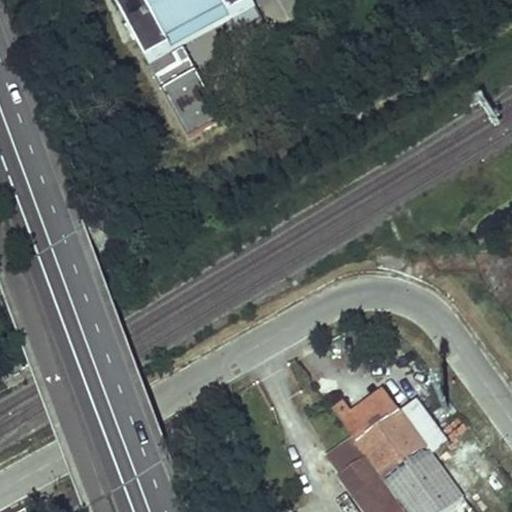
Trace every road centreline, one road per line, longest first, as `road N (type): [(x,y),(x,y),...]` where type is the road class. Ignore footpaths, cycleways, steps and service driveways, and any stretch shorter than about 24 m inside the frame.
road 1 (unclassified): [(511,419),(426,308),(394,294),(361,293),(0,491)]
road 2 (secondary): [(166,511),(0,69)]
road 3 (secondary): [(0,154),(135,511)]
road 4 (unknown): [(511,271),(426,268),(394,294)]
